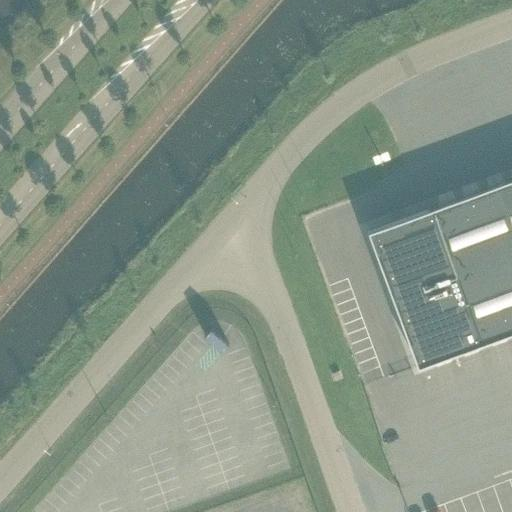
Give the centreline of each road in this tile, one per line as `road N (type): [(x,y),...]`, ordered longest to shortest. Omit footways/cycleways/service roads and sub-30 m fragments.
road 1 (unclassified): [(511,24),(415,59),(346,99),(221,233)]
road 2 (unclassified): [(221,233),(0,485)]
road 3 (unclassified): [(352,511),(275,294),(221,233)]
road 4 (secondary): [(0,225),(208,0)]
road 5 (secondary): [(122,0),(0,130)]
